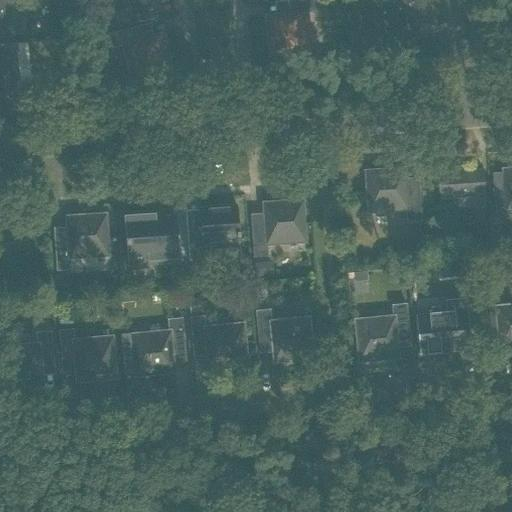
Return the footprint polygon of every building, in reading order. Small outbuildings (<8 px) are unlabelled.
[(0,0),(0,45),(7,44),(6,37),(9,36),(4,0),(0,0)] [(156,0),(130,0),(134,15),(137,14),(139,23),(155,19),(153,10),(158,9),(156,0)] [(285,15),(276,16),(266,17),(271,56),(311,51),(306,13),(318,11),(316,0),(305,0),(284,3),(285,15)] [(400,0),(403,12),(408,31),(432,26),(425,0),(400,0)] [(124,11),(112,14),(115,25),(127,22),(124,11)] [(315,44),(340,45),(341,22),(316,20),(315,44)] [(144,39),(141,27),(109,35),(112,47),(123,45),(132,82),(171,73),(162,35),(144,39)] [(7,44),(0,45),(0,109),(31,106),(30,95),(15,97),(11,53),(8,54),(7,44)] [(420,221),(418,188),(406,188),(404,170),(365,173),(368,213),(407,210),(408,221),(420,221)] [(511,170),(503,171),(506,211),(511,210),(511,170)] [(438,174),(439,194),(439,200),(470,198),(470,208),(485,207),(482,171),(438,174)] [(264,223),(252,224),(254,257),(267,256),(266,245),(305,242),(302,202),(263,205),(264,223)] [(200,225),(186,226),(188,261),(188,262),(211,260),(210,246),(239,244),(238,239),(239,238),(239,233),(238,234),(236,207),(199,209),(200,225)] [(160,212),(124,214),(125,240),(125,246),(126,246),(127,266),(179,263),(177,231),(176,211),(160,212)] [(65,238),(54,239),(56,272),(69,271),(69,259),(108,256),(106,216),(64,219),(64,222),(65,230),(65,238)] [(28,222),(0,223),(0,270),(45,267),(43,243),(30,244),(28,222)] [(267,263),(255,264),(255,277),(267,276),(267,263)] [(473,264),(457,266),(459,286),(475,284),(473,264)] [(263,282),(253,283),(254,298),(265,297),(264,292),(264,291),(263,282)] [(179,292),(169,293),(170,308),(181,307),(179,292)] [(200,299),(189,300),(190,315),(202,314),(200,299)] [(445,312),(414,315),(418,355),(470,350),(466,310),(465,299),(444,300),(445,312)] [(49,303),(35,304),(36,319),(50,318),(49,303)] [(409,338),(407,318),(405,305),(393,306),(394,318),(355,322),(359,362),(398,358),(396,339),(409,338)] [(511,306),(496,308),(496,313),(490,314),(491,328),(498,328),(500,348),(511,346),(511,306)] [(268,311),(255,312),(259,345),(271,344),(273,362),(312,358),(308,319),(269,322),(268,311)] [(203,317),(190,318),(193,351),(205,350),(207,369),(246,365),(242,325),(204,329),(203,317)] [(169,332),(121,337),(124,374),(134,373),(135,376),(174,372),(172,354),(184,352),(181,320),(168,321),(169,332)] [(71,330),(58,331),(61,364),(74,363),(76,382),(115,378),(111,338),(72,342),(71,330)] [(38,345),(0,348),(0,355),(3,389),(42,385),(41,366),(53,365),(50,332),(37,333),(38,345)]
